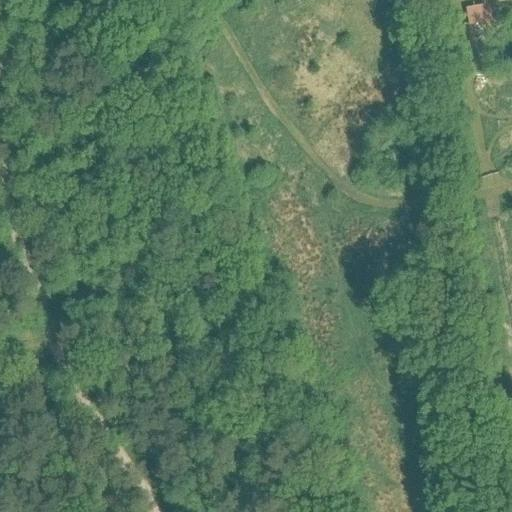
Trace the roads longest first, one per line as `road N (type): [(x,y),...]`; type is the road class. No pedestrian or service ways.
road 1 (track): [(0,58),(10,239),(52,348),(142,482),(152,511)]
road 2 (track): [(217,0),(365,207),(406,203),(442,173),(480,173)]
